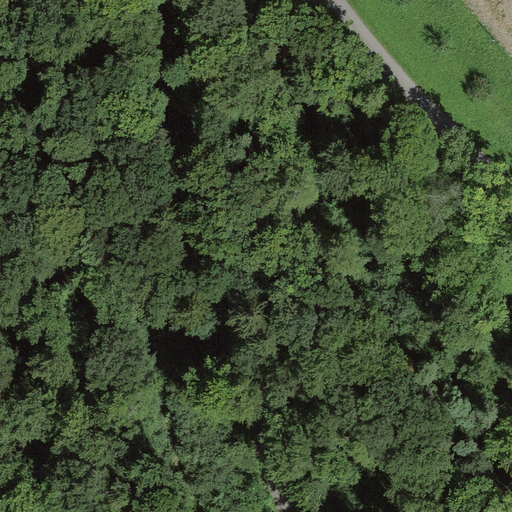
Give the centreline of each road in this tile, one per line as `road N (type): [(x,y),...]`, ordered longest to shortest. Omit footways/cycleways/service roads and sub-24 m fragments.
road 1 (unclassified): [(155,0),(221,315),(286,511)]
road 2 (unclassified): [(335,0),(465,151),(511,191)]
